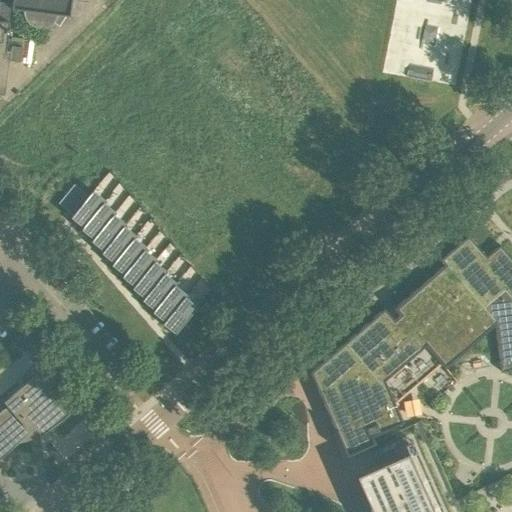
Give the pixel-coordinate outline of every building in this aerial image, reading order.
[(0,0),(0,88),(4,61),(11,61),(20,63),(22,48),(11,47),(11,50),(5,50),(11,4),(0,2),(0,0),(12,0),(11,9),(24,11),(23,13),(24,16),(24,19),(26,21),(27,24),(30,26),(32,28),(35,29),(38,30),(41,30),(44,30),(47,29),(49,28),(52,26),(54,24),(55,23),(59,27),(66,16),(70,16),(71,0),(87,0),(98,1),(98,0),(0,0)] [(74,185),(59,203),(67,210),(71,213),(86,195),(74,185)] [(93,192),(74,215),(85,225),(82,227),(83,228),(105,201),(105,200),(104,201),(93,192)] [(105,201),(83,228),(84,227),(95,236),(93,239),(93,240),(116,212),(115,212),(114,213),(104,204),(106,201),(105,201)] [(116,212),(93,240),(94,240),(94,239),(105,248),(103,251),(126,224),(125,224),(114,216),(116,213),(116,212)] [(126,224),(103,251),(104,252),(104,251),(115,260),(113,263),(114,263),(136,236),(135,236),(124,227),(126,225),(126,224)] [(136,236),(114,263),(114,264),(115,263),(126,272),(123,275),(124,275),(146,248),(146,247),(145,248),(134,239),(137,236),(136,236)] [(347,456),(375,443),(372,437),(403,423),(395,404),(442,364),(445,369),(495,326),(501,372),(511,370),(511,258),(500,245),(487,257),(469,236),(440,260),(445,265),(394,309),(399,315),(394,320),(384,309),(310,372),(337,433),(344,430),(346,436),(339,439),(347,456)] [(146,248),(124,275),(125,275),(136,284),(134,286),(134,287),(156,260),(156,259),(155,260),(144,251),(147,248),(146,248)] [(156,260),(134,287),(135,287),(135,286),(146,295),(144,298),(144,299),(167,271),(166,271),(165,272),(155,263),(157,260),(156,260)] [(167,271),(144,299),(145,299),(145,298),(156,307),(154,310),(177,283),(176,283),(165,275),(167,272),(167,271)] [(177,283),(154,310),(155,311),(156,310),(166,319),(164,322),(165,322),(187,295),(186,294),(186,295),(175,286),(177,284),(177,283)] [(187,295),(165,322),(165,323),(166,322),(177,331),(174,334),(175,334),(198,307),(197,306),(196,307),(185,298),(188,295),(187,295)] [(55,425),(70,413),(70,412),(69,413),(53,395),(55,393),(57,395),(58,394),(39,372),(4,402),(8,406),(0,412),(0,459),(35,429),(40,435),(39,436),(55,425)] [(472,390),(477,405),(491,400),(486,385),(472,390)] [(396,458),(363,473),(380,511),(434,511),(409,454),(408,453),(397,458),(396,458)]
